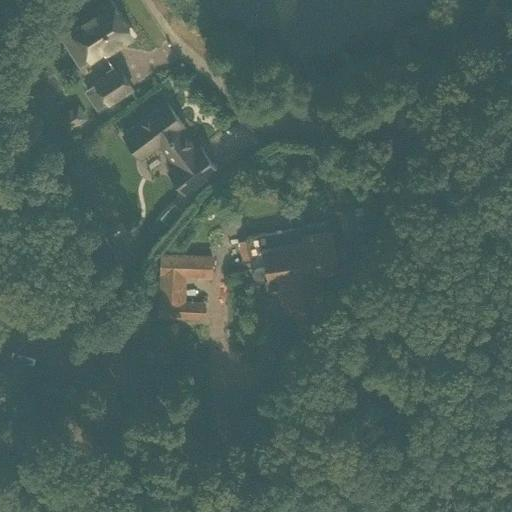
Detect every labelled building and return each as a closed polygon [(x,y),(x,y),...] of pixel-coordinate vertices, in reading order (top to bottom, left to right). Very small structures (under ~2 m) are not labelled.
[(95,15),(72,29),(60,37),(79,66),(130,33),(109,0),(92,11),(95,15)] [(120,68),(96,83),(99,88),(106,98),(109,103),(132,88),(120,68)] [(186,193),(218,169),(201,146),(197,149),(180,127),(184,124),(168,102),(124,135),(141,157),(143,155),(161,143),(176,165),(169,170),(186,193)] [(60,116),(70,131),(89,119),(79,103),(60,116)] [(183,211),(174,203),(160,218),(169,226),(183,211)] [(354,227),(364,232),(371,218),(363,214),(361,213),(354,227)] [(248,237),(249,241),(239,242),(243,262),(252,261),(255,283),(266,281),(268,290),(278,288),(280,299),(284,308),(291,314),(299,317),(307,316),(313,314),(317,312),(321,307),(324,300),(325,296),(324,291),(321,273),(341,270),(334,224),(248,237)] [(207,302),(186,301),(187,278),(213,279),(213,256),(162,254),(160,318),(206,319),(207,302)] [(26,331),(57,320),(50,300),(18,311),(26,331)] [(70,344),(87,337),(73,306),(57,313),(70,344)] [(172,324),(172,338),(180,338),(180,324),(172,324)]
